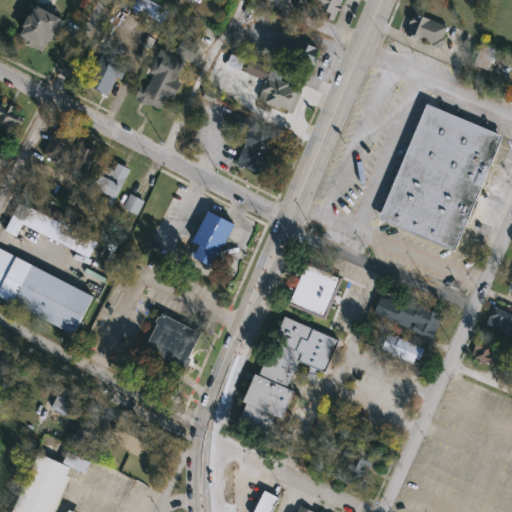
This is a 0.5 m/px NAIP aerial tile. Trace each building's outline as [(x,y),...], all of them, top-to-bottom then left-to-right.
[(306,0),(309,1),(307,6),(325,14),(324,19),(334,23),(342,0),(306,0)] [(42,54),(53,32),(59,35),(65,22),(33,6),(28,17),(25,16),(20,28),(22,29),(18,37),(21,38),(18,43),(42,54)] [(440,50),(406,36),(414,15),(448,28),(440,50)] [(319,50),(311,71),(307,70),(309,64),(286,56),(291,41),(295,43),(297,38),(306,42),(305,45),(319,50)] [(160,50),(184,63),(176,79),(183,82),(174,99),(171,97),(168,102),(165,100),(160,110),(148,104),(146,107),(135,101),(137,98),(135,97),(140,87),(147,90),(154,76),(149,73),(160,50)] [(106,97),(116,78),(122,81),(128,69),(102,54),(85,85),(106,97)] [(303,91),(293,113),(279,107),(278,109),(263,103),(265,100),(259,97),(265,81),(244,72),(249,60),(284,75),(281,82),(303,91)] [(0,107),(0,142),(8,125),(14,128),(15,126),(21,129),(25,119),(11,113),(13,108),(6,104),(4,109),(0,107)] [(503,139),(454,253),(379,221),(426,108),(503,139)] [(232,112),(260,124),(257,130),(266,134),(251,170),(237,164),(238,161),(236,160),(242,145),(239,143),(244,132),(227,125),(232,112)] [(41,157),(59,166),(72,141),(54,132),(41,157)] [(84,178),(96,154),(90,150),(89,152),(80,147),(68,170),(84,178)] [(130,171),(111,207),(91,198),(94,192),(90,190),(103,166),(113,171),(117,164),(130,171)] [(144,203),(136,216),(123,208),(130,195),(144,203)] [(89,257),(23,228),(30,211),(96,241),(89,257)] [(234,225),(212,269),(192,259),(198,248),(190,245),(208,212),(234,225)] [(92,299),(73,337),(0,300),(0,285),(14,259),(92,299)] [(324,320),(341,279),(305,263),(287,305),(324,320)] [(432,341),(443,316),(406,300),(402,307),(381,298),(374,314),(411,330),(410,332),(432,341)] [(493,307),(511,315),(511,323),(510,323),(505,334),(484,325),(493,307)] [(201,334),(188,359),(191,360),(182,377),(170,370),(166,378),(155,372),(159,363),(139,353),(155,325),(153,324),(157,318),(159,319),(161,314),(201,334)] [(338,342),(324,375),(298,363),(286,390),(293,393),(281,421),(274,418),(264,439),(235,426),(244,406),(240,405),(253,376),(256,377),(282,317),(338,342)] [(424,351),(398,339),(398,341),(388,336),(380,350),(412,365),(415,360),(419,361),(424,351)] [(478,363),(486,367),(487,365),(491,366),(495,357),(490,354),(493,348),(477,342),(473,350),(477,352),(474,359),(479,361),(478,363)] [(0,352),(12,358),(2,379),(0,378),(0,352)] [(82,397),(72,419),(51,408),(62,387),(82,397)] [(148,430),(120,416),(114,426),(111,425),(103,440),(138,458),(145,443),(142,442),(148,430)] [(68,447),(89,457),(98,437),(77,428),(68,447)] [(374,460),(370,470),(365,467),(358,481),(343,475),(349,461),(339,457),(343,448),(353,452),(356,446),(370,452),(367,457),(374,460)] [(36,453),(9,511),(51,511),(69,477),(66,476),(70,468),(36,453)] [(61,463),(84,474),(89,463),(66,453),(61,463)] [(280,500),(273,511),(254,511),(264,492),(280,500)]
